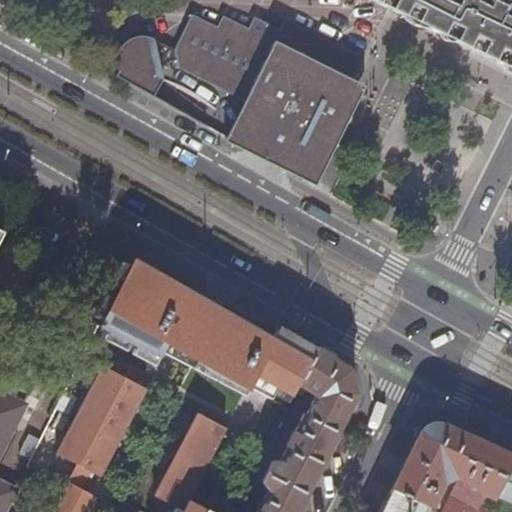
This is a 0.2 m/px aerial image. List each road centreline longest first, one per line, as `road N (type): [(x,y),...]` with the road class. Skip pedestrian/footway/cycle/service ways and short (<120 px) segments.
road 1 (primary): [(436,297),(0,54)]
road 2 (primary): [(0,127),(407,353)]
road 3 (residential): [(407,353),(332,511)]
road 4 (residential): [(511,149),(436,297)]
road 5 (primary): [(407,353),(511,414)]
